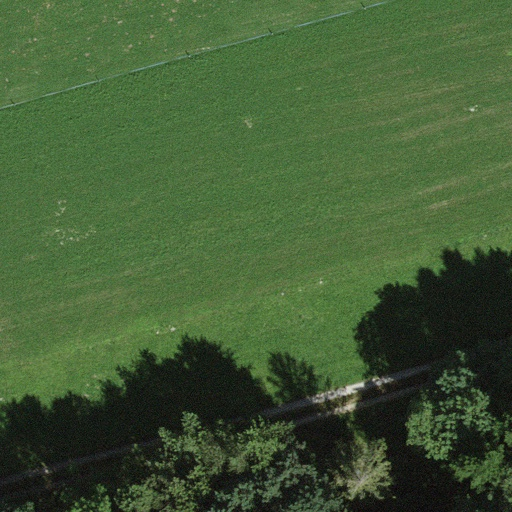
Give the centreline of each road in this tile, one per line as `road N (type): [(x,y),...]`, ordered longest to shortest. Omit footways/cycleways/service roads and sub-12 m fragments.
road 1 (track): [(511,349),(381,397),(0,491)]
road 2 (track): [(289,419),(393,469),(511,507)]
